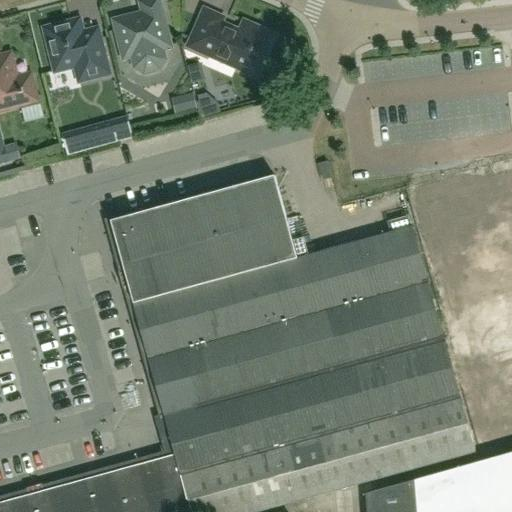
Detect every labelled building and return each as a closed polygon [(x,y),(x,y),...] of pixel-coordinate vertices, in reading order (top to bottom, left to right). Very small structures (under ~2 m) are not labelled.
[(134,16),(115,21),(123,53),(131,51),(136,67),(145,72),(159,69),(165,60),(163,55),(164,54),(162,48),(170,46),(158,0),(152,0),(141,3),(145,16),(135,18),(134,16)] [(205,11),(189,46),(210,55),(218,52),(233,59),(236,67),(251,74),(260,71),(273,42),(269,34),(245,23),(240,33),(220,24),(222,19),(205,11)] [(110,74),(101,38),(98,26),(83,30),(81,23),(80,20),(58,25),(44,29),(56,72),(76,66),(80,82),(110,74)] [(0,110),(23,105),(23,101),(36,98),(34,90),(30,75),(17,79),(12,60),(0,63),(0,110)] [(205,82),(200,64),(187,68),(192,85),(205,82)] [(104,123),(110,145),(134,138),(128,117),(104,123)] [(0,163),(8,161),(0,129),(0,163)] [(191,511),(254,511),(474,451),(412,226),(298,259),(275,176),(111,222),(164,414),(191,511)] [(0,186),(0,203),(29,199),(26,182),(0,186)] [(0,511),(191,511),(164,414),(155,417),(164,452),(0,497),(0,511)] [(511,511),(511,452),(365,494),(366,511),(511,511)]
